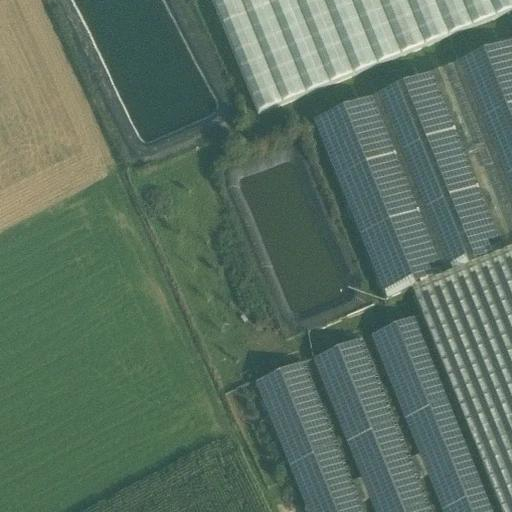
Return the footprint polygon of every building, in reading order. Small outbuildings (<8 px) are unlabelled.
[(511,0),(210,0),(258,117),(511,13),(511,0)] [(511,43),(453,68),(485,147),(493,168),(511,212),(511,43)] [(453,68),(434,75),(467,155),(485,147),(453,68)] [(508,254),(475,175),(467,155),(434,75),(310,126),(383,305),(411,294),(508,254)] [(475,175),(493,168),(485,147),(467,155),(475,175)] [(475,175),(508,254),(511,252),(511,212),(493,168),(475,175)] [(511,252),(508,254),(411,294),(421,319),(424,318),(471,437),(477,435),(430,315),(482,294),(511,371),(511,352),(488,291),(511,281),(511,252)] [(511,281),(488,291),(511,352),(511,281)] [(511,511),(511,371),(482,294),(430,315),(477,435),(507,511),(511,511)] [(500,511),(471,437),(424,318),(421,319),(372,338),(419,458),(413,461),(421,482),(427,480),(440,511),(500,511)] [(432,511),(421,482),(413,461),(366,341),(314,362),(361,482),(355,484),(363,505),(369,503),(372,511),(432,511)] [(365,511),(363,505),(355,484),(308,365),(255,385),(305,511),(365,511)] [(507,511),(477,435),(471,437),(500,511),(507,511)]
